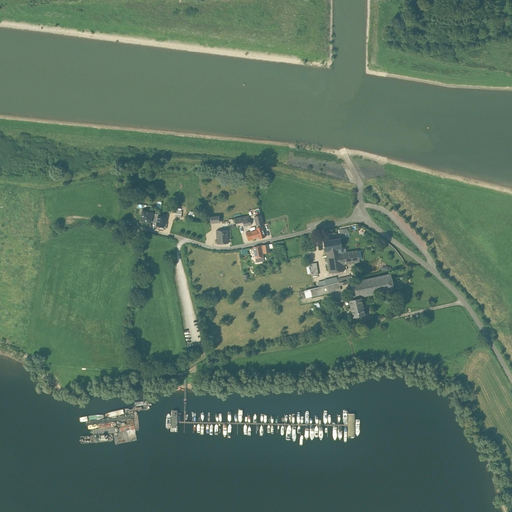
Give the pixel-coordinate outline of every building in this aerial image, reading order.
[(183,204),(177,204),(177,210),(173,210),(173,216),(179,216),(179,210),(183,210),(183,204)] [(153,212),(143,210),(141,220),(151,222),(153,213),(153,212)] [(249,215),(242,217),(243,222),(244,226),(251,224),(250,219),(250,220),(249,215)] [(261,215),(255,217),(257,226),(264,224),(261,215)] [(159,216),(157,225),(164,227),(166,218),(159,216)] [(262,226),(257,228),(257,229),(259,237),(260,239),(265,237),(262,226)] [(257,229),(246,232),(249,241),(259,237),(257,229)] [(228,233),(217,234),(217,244),(228,243),(228,233)] [(325,252),(342,249),(340,238),(324,241),(325,249),(324,249),(324,251),(325,251),(325,252)] [(261,245),(253,247),(255,259),(264,257),(261,245)] [(343,253),(342,249),(325,252),(329,273),(344,271),(343,265),(359,262),(357,250),(343,253)] [(318,275),(316,263),(310,264),(312,276),(318,275)] [(351,283),(355,299),(362,298),(362,297),(368,296),(395,290),(394,290),(393,282),(391,274),(352,283),(351,283)] [(342,282),(325,286),(327,293),(341,290),(340,286),(351,283),(352,283),(351,280),(347,281),(342,282)] [(402,280),(393,282),(394,290),(404,287),(402,280)] [(327,293),(325,286),(314,288),(310,289),(312,296),(327,293)] [(353,318),(365,315),(362,298),(355,299),(349,300),(353,318)]
